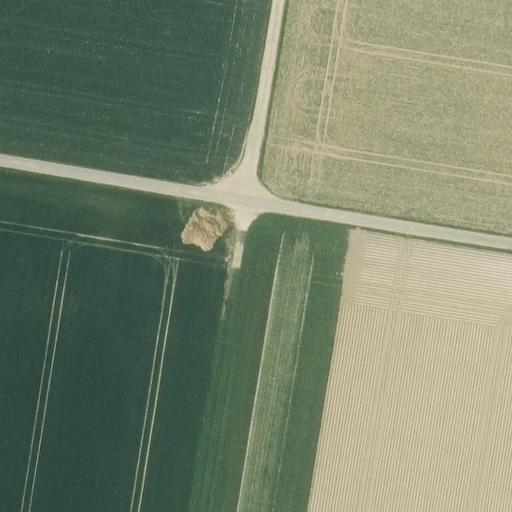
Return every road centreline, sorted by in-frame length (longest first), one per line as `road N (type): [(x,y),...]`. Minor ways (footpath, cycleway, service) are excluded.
road 1 (track): [(511,249),(0,166)]
road 2 (track): [(250,206),(202,511)]
road 3 (track): [(250,206),(282,0)]
